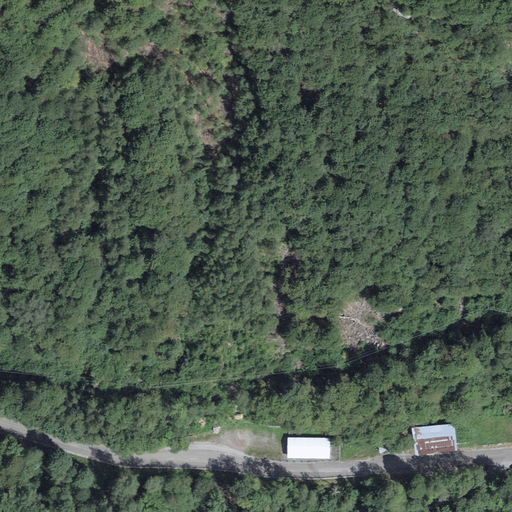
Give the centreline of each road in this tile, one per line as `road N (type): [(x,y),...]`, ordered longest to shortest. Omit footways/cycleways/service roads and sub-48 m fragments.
road 1 (tertiary): [(0,425),(125,458),(286,469),(511,450)]
road 2 (track): [(403,511),(487,479),(506,451)]
